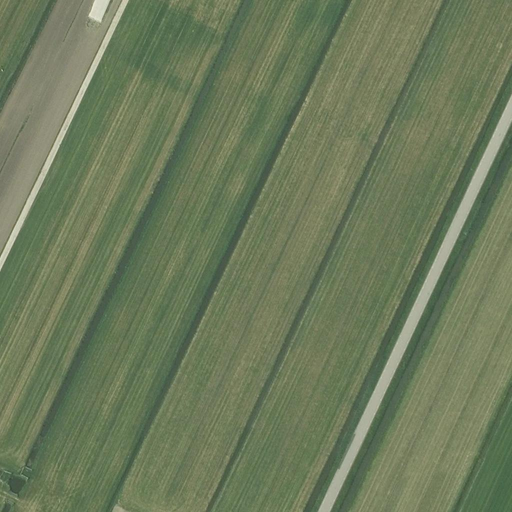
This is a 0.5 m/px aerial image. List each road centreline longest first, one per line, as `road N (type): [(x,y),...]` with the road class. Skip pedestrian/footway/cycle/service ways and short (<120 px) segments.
road 1 (unclassified): [(511,106),(323,511)]
road 2 (track): [(0,267),(127,0)]
